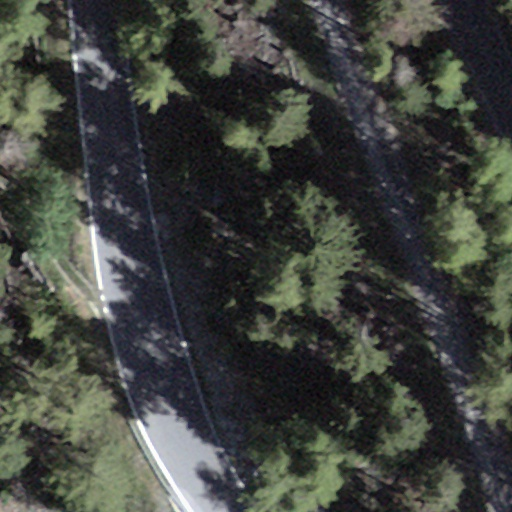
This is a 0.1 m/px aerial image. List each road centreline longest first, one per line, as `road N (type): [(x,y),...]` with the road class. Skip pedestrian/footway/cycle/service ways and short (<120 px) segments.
road 1 (track): [(508,511),(328,0)]
road 2 (tertiary): [(225,511),(186,447),(143,321),(95,0)]
road 3 (unclassified): [(511,127),(458,0)]
